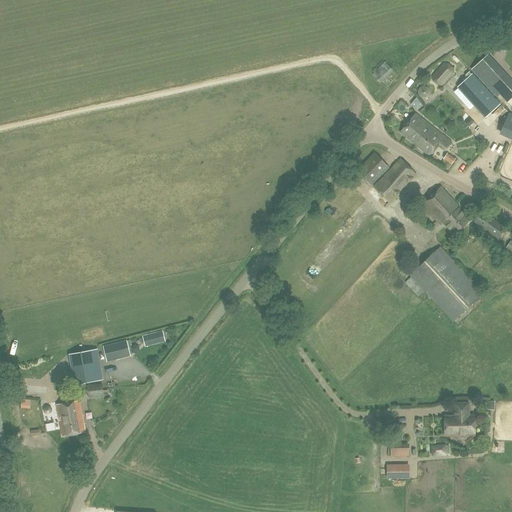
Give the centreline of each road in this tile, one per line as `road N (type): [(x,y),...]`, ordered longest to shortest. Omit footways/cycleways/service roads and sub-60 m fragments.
road 1 (unclassified): [(72,511),(175,366),(370,129)]
road 2 (unclassified): [(370,129),(436,54),(511,11)]
road 3 (unclassified): [(370,129),(511,218)]
